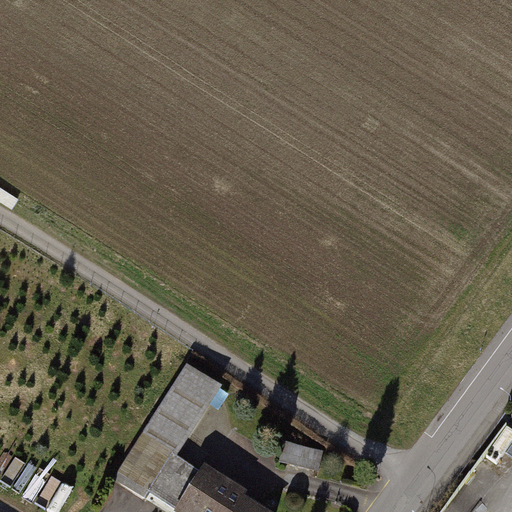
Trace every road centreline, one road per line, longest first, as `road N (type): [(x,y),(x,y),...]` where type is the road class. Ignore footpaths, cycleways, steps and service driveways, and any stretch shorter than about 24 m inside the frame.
road 1 (track): [(0,222),(418,485)]
road 2 (residential): [(400,508),(511,358)]
road 3 (residential): [(400,508),(266,475),(227,454)]
